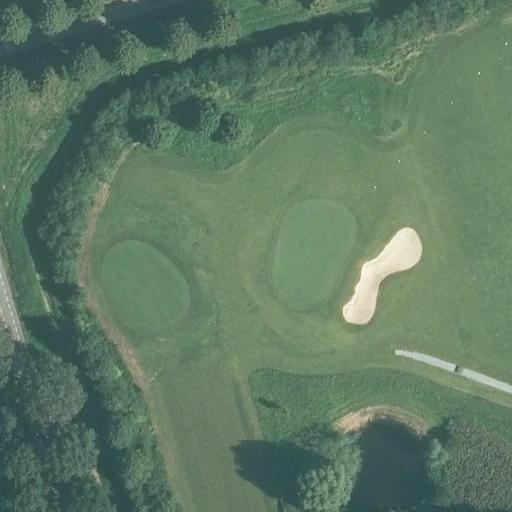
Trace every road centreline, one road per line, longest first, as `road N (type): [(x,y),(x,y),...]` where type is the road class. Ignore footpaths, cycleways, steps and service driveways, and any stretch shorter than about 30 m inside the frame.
road 1 (tertiary): [(70,511),(0,269)]
road 2 (unclassified): [(0,52),(177,0)]
